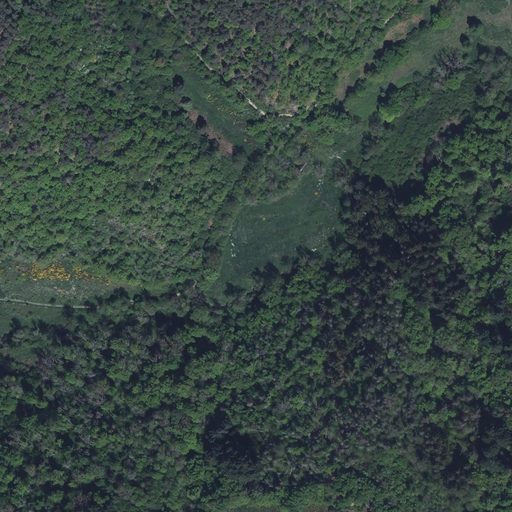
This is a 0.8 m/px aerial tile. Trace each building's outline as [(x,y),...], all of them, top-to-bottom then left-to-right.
[(294,181),(307,161),(285,145),(278,156),(286,162),(290,164),(277,182),(282,186),(287,180),(289,178),(294,181)] [(281,167),(286,162),(278,156),(275,161),(281,167)] [(275,187),(266,175),(259,180),(269,194),(276,190),(280,188),(278,185),(275,187)] [(172,426),(180,431),(185,424),(177,418),(172,426)] [(167,433),(154,429),(153,435),(165,439),(167,433)]
